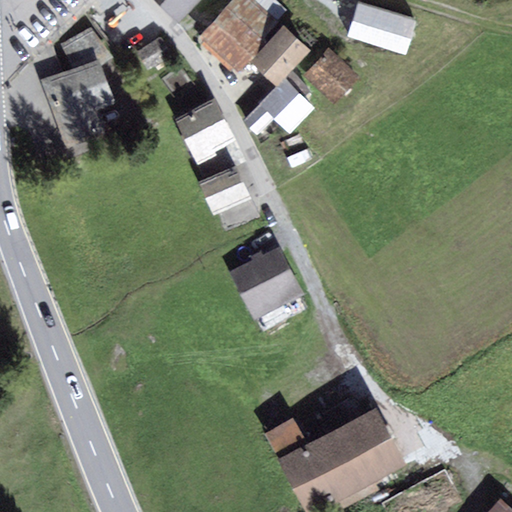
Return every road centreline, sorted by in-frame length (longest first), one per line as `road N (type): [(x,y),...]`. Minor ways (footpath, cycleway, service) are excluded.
road 1 (residential): [(144,0),(217,85),(351,363)]
road 2 (primary): [(118,511),(0,205)]
